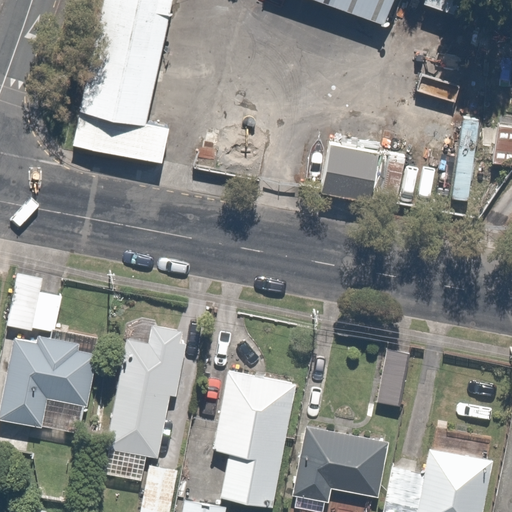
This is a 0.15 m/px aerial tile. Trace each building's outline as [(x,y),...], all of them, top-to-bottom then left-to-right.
[(169,0),(97,0),(72,117),(141,132),(169,0)] [(386,0),(281,0),(376,31),(386,0)] [(431,0),(499,24),(507,0),(431,0)] [(68,129),(65,161),(158,170),(161,138),(68,129)] [(379,150),(329,143),(322,187),(372,195),(379,150)] [(40,286),(4,285),(3,337),(54,338),(55,297),(39,296),(40,286)] [(156,464),(173,331),(140,326),(137,344),(113,341),(96,483),(138,488),(141,462),(156,464)] [(0,343),(0,427),(85,438),(92,346),(0,343)] [(401,405),(408,349),(383,346),(376,402),(401,405)] [(272,511),(288,387),(220,379),(210,463),(219,464),(213,511),(272,511)] [(377,446),(294,435),(285,507),(321,511),(322,505),(369,511),(377,446)] [(476,511),(485,462),(417,451),(412,481),(379,475),(373,511),(476,511)] [(160,511),(164,480),(142,477),(139,511),(160,511)]
